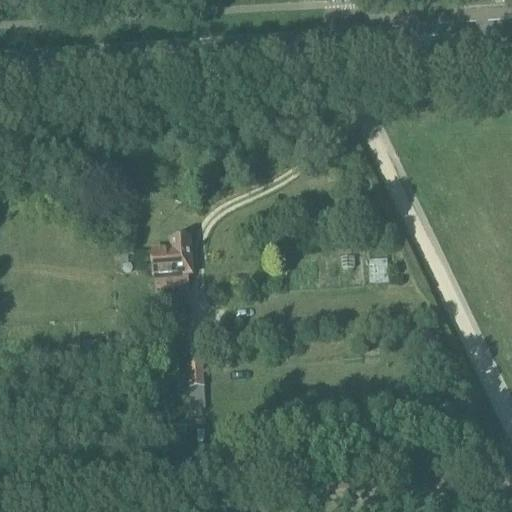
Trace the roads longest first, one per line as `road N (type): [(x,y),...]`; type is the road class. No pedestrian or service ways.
road 1 (track): [(511,472),(14,511)]
road 2 (unclassified): [(354,83),(425,253),(511,428)]
road 3 (primary): [(0,66),(341,42)]
road 4 (track): [(199,347),(204,225),(279,182),(362,106)]
road 5 (primary): [(341,42),(511,31)]
